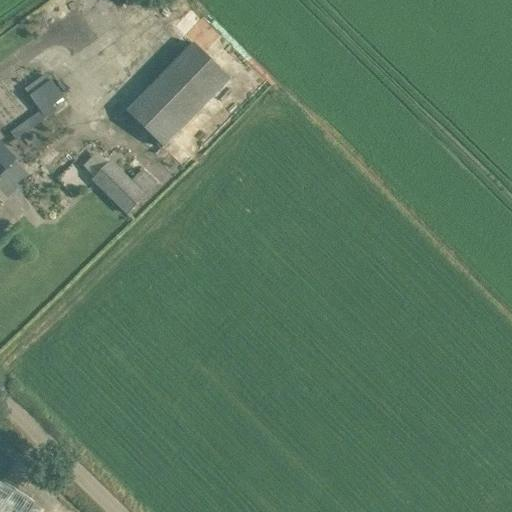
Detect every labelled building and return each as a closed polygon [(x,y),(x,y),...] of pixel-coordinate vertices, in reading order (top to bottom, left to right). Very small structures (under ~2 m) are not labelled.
[(164,148),(232,79),(195,42),(127,112),(151,135),(164,148)] [(39,111),(45,118),(55,111),(51,106),(50,104),(39,111)] [(0,174),(16,159),(0,142),(0,174)] [(113,162),(108,166),(94,180),(128,214),(158,184),(143,169),(132,181),(113,162)] [(40,511),(42,510),(0,483),(0,511),(40,511)]
